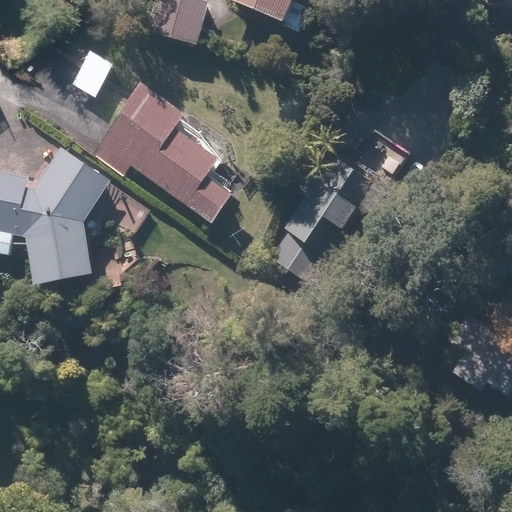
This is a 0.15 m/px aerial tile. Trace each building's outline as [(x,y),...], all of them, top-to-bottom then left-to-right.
[(215,1),(211,0),(162,0),(155,30),(205,42),(215,1)] [(250,0),(295,17),(301,0),(250,0)] [(123,63),(99,47),(75,82),(100,99),(123,63)] [(151,78),(95,154),(125,176),(136,161),(218,220),(240,189),(218,173),(231,156),(187,124),(197,110),(151,78)] [(101,271),(91,218),(117,181),(68,148),(40,188),(0,180),(0,226),(35,233),(45,282),(101,271)] [(293,232),(276,254),(308,278),(383,179),(345,150),(287,228),(293,232)] [(475,350),(464,367),(491,386),(496,378),(511,388),(511,339),(472,312),(455,337),(475,350)]
